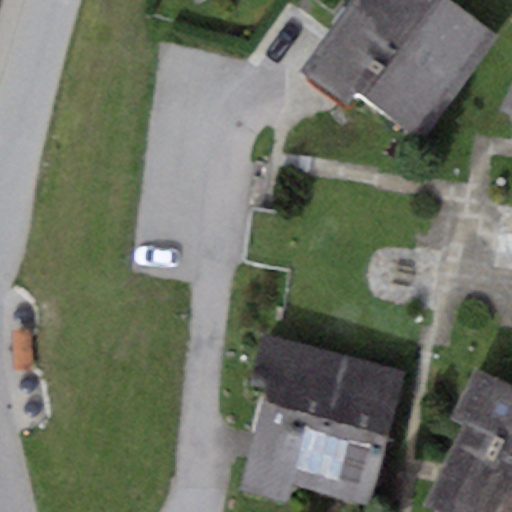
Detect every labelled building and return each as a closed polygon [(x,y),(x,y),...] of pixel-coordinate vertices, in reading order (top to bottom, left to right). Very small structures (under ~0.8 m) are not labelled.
[(499,37),(448,0),(351,0),(300,69),(344,101),(356,86),(425,136),(499,37)] [(511,86),(501,109),(511,114),(511,86)] [(30,329),(11,330),(11,369),(31,369),(30,329)] [(405,372),(262,332),(247,389),(266,394),(239,490),(287,503),(292,485),(367,506),(405,372)] [(511,511),(511,386),(473,369),(449,421),(462,427),(423,509),(429,511),(511,511)]
